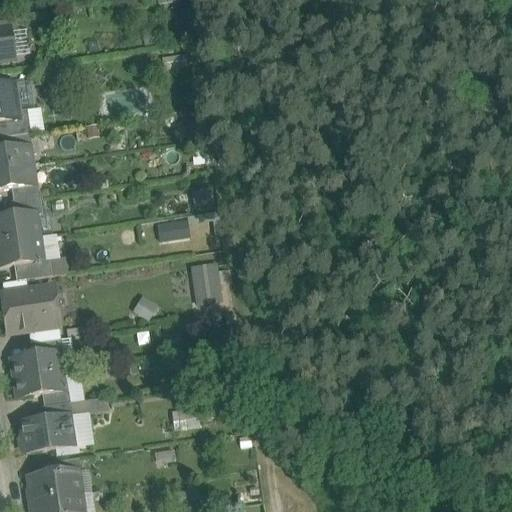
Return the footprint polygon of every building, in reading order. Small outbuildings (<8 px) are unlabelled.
[(13,18),(0,20),(0,32),(11,31),(11,32),(15,31),(13,18)] [(0,32),(0,64),(15,62),(11,32),(11,31),(0,32)] [(33,83),(20,84),(23,113),(29,112),(31,134),(46,133),(43,108),(35,109),(33,83)] [(13,87),(0,88),(0,125),(19,123),(17,115),(13,87)] [(19,123),(0,125),(0,141),(4,141),(31,137),(27,114),(17,115),(19,123)] [(31,137),(4,141),(6,153),(28,149),(28,150),(32,150),(31,137)] [(6,153),(0,153),(0,194),(12,192),(34,189),(34,188),(28,150),(28,149),(6,153)] [(34,189),(12,192),(13,204),(40,200),(38,187),(34,188),(34,189)] [(213,208),(212,190),(191,191),(192,210),(213,208)] [(13,204),(4,205),(7,221),(35,217),(36,218),(43,217),(40,200),(13,204)] [(7,221),(0,222),(0,246),(39,241),(36,218),(35,217),(7,221)] [(158,224),(159,243),(191,241),(189,221),(158,224)] [(39,241),(0,246),(0,270),(14,269),(43,264),(42,263),(39,241)] [(43,264),(14,269),(16,285),(27,283),(52,279),(50,262),(42,263),(43,264)] [(216,268),(192,271),(197,307),(221,304),(216,268)] [(16,285),(2,287),(4,299),(29,295),(27,283),(16,285)] [(4,299),(2,299),(8,337),(28,333),(59,328),(53,291),(29,295),(4,299)] [(141,298),(134,314),(150,321),(157,305),(141,298)] [(59,328),(28,333),(30,347),(34,347),(61,343),(59,328)] [(61,343),(34,347),(36,359),(59,355),(59,356),(63,355),(61,343)] [(36,359),(12,362),(17,402),(42,398),(65,395),(65,394),(59,356),(59,355),(36,359)] [(65,395),(42,398),(44,410),(71,406),(69,393),(65,394),(65,395)] [(44,410),(35,411),(37,423),(69,419),(69,420),(73,419),(71,406),(44,410)] [(37,423),(21,426),(26,457),(73,450),(69,420),(69,419),(37,423)] [(79,461),(63,464),(65,476),(77,474),(77,475),(81,474),(79,461)] [(63,464),(44,467),(45,478),(65,476),(63,464)] [(45,478),(29,481),(33,505),(80,498),(77,475),(77,474),(65,476),(45,478)] [(82,511),(80,498),(33,505),(33,511),(82,511)]
